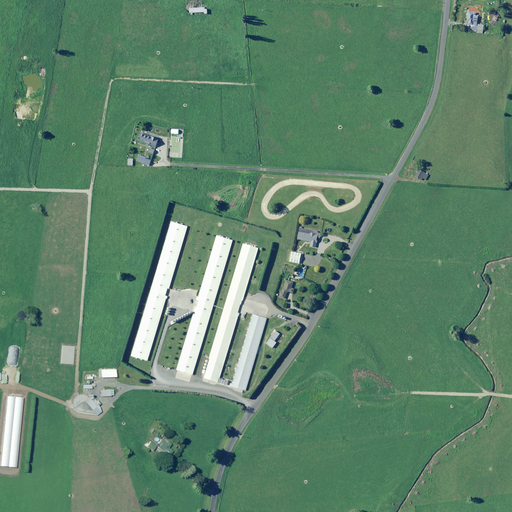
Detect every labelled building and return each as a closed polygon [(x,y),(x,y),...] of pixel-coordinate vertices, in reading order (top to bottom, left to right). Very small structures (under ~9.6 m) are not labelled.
[(477,11),(473,10),(472,12),(468,12),(467,21),(468,21),(468,25),(471,25),(470,30),(477,31),(476,33),(483,34),(484,25),(477,24),(478,16),(476,16),(477,11)] [(158,139),(140,133),(137,141),(150,145),(156,147),(158,139)] [(146,157),(138,155),(136,161),(149,166),(151,160),(146,159),(146,157)] [(428,175),(418,169),(414,176),(422,180),(423,178),(425,180),(428,175)] [(145,361),(187,226),(172,221),(132,357),(145,361)] [(310,234),(299,232),(297,239),(311,242),(310,246),(316,247),(318,235),(315,235),(315,234),(310,233),(310,234)] [(181,371),(197,376),(203,356),(201,355),(235,241),(221,237),(181,371)] [(242,243),(209,359),(204,379),(227,386),(229,381),(220,378),(237,317),(258,247),(242,243)] [(302,254),(291,252),(289,262),(300,264),(302,254)] [(296,283),(286,280),(284,288),(283,288),(282,292),(281,291),(279,297),(285,299),(287,291),(293,293),(296,283)] [(189,312),(177,318),(178,321),(190,314),(189,312)] [(265,317),(253,314),(233,383),(230,383),(229,386),(246,390),(267,318),(265,317)] [(270,337),(276,342),(281,335),(275,330),(270,337)] [(276,342),(270,337),(266,343),(273,349),(277,343),(276,342)] [(0,465),(7,467),(14,397),(7,396),(0,462),(0,465)] [(14,397),(7,467),(15,467),(22,398),(14,397)] [(93,403),(89,398),(85,401),(93,412),(99,407),(94,402),(93,403)] [(170,446),(160,439),(157,443),(159,445),(158,447),(169,456),(172,451),(168,448),(170,446)] [(156,446),(150,442),(149,444),(146,442),(144,445),(152,451),(156,446)]
